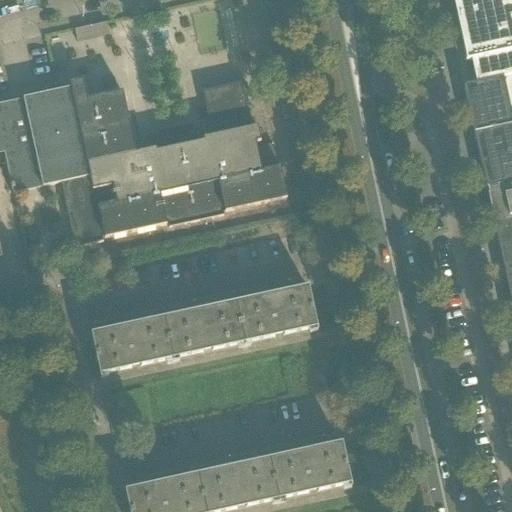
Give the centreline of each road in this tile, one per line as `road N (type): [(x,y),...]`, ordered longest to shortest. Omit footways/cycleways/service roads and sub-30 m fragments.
road 1 (tertiary): [(448,511),(353,71)]
road 2 (residential): [(511,444),(437,118),(353,71)]
road 3 (unclassified): [(97,479),(345,429)]
road 4 (unclassified): [(65,319),(310,276)]
road 5 (unclassified): [(65,319),(97,479)]
